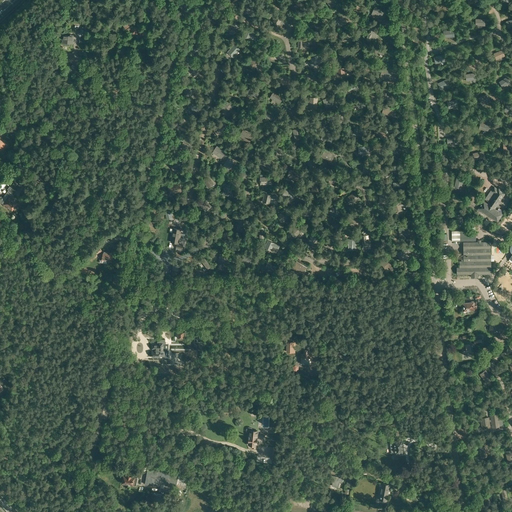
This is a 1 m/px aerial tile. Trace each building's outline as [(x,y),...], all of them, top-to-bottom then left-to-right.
[(230,0),(226,5),(231,8),(237,0),(230,0)] [(247,0),(242,12),(246,14),(250,6),(250,4),(251,2),(247,0)] [(293,10),(305,4),(302,0),(295,0),(297,4),(292,7),(293,10)] [(337,5),(333,0),(325,0),(331,9),(337,5)] [(373,8),(371,15),(381,19),(384,12),(373,8)] [(278,25),(282,19),(277,15),(273,21),(278,25)] [(310,26),(320,29),(322,22),(312,20),(310,26)] [(233,34),(239,27),(233,22),(227,30),(233,34)] [(144,36),(144,35),(135,26),(129,31),(134,36),(135,35),(139,40),(144,36)] [(376,38),(379,32),(372,28),(366,40),(369,41),(372,36),(376,38)] [(81,29),(77,32),(78,34),(80,37),(85,33),(83,30),(82,30),(81,29)] [(248,29),(243,38),(248,40),(250,35),(257,38),(259,34),(248,29)] [(62,43),(62,45),(69,45),(69,43),(73,43),(73,36),(73,35),(70,35),(70,36),(63,35),(62,43)] [(310,40),(298,40),(298,48),(303,48),(304,44),(310,45),(310,40)] [(195,56),(203,48),(198,43),(190,51),(195,56)] [(233,56),(240,49),(234,44),(228,52),(233,56)] [(494,53),(496,60),(505,56),(502,49),(494,53)] [(315,65),(323,61),(320,54),(311,58),(315,65)] [(443,54),(434,57),(436,64),(445,61),(443,54)] [(258,72),(262,71),(259,59),(251,61),(253,67),(257,66),(258,72)] [(196,74),(198,67),(188,65),(186,72),(196,74)] [(345,72),(351,71),(350,67),(337,68),(338,76),(345,76),(345,72)] [(381,69),(380,76),(391,78),(392,71),(381,69)] [(465,74),(466,81),(476,80),(475,73),(465,74)] [(285,87),(291,83),(285,75),(279,79),(285,87)] [(511,82),(507,76),(499,82),(503,88),(511,82)] [(446,79),(437,83),(440,90),(449,86),(446,79)] [(356,83),(347,88),(349,91),(358,87),(358,86),(356,83)] [(188,96),(197,89),(192,84),(184,91),(188,96)] [(257,97),(260,90),(251,86),(248,93),(257,97)] [(388,99),(390,89),(383,87),(381,97),(388,99)] [(280,103),(283,97),(274,91),(270,97),(280,103)] [(490,100),(487,94),(478,98),(482,104),(490,100)] [(329,97),(322,100),(325,109),(332,107),(329,97)] [(458,106),(456,99),(447,102),(449,109),(458,106)] [(226,113),(233,106),(228,101),(220,108),(226,113)] [(198,113),(200,105),(190,103),(188,110),(198,113)] [(393,115),(395,108),(384,106),(382,113),(393,115)] [(277,116),(269,110),(265,116),(273,122),(277,116)] [(328,122),(337,119),(335,112),(326,115),(328,122)] [(179,129),(185,120),(178,116),(173,125),(179,129)] [(220,133),(227,128),(222,122),(213,129),(216,133),(220,133)] [(481,122),(479,129),(488,131),(490,124),(481,122)] [(296,140),(303,138),(300,128),(293,130),(296,140)] [(353,135),(363,137),(364,130),(354,128),(353,135)] [(250,142),(253,135),(243,130),(240,137),(250,142)] [(332,141),(333,134),(323,132),(321,139),(332,141)] [(511,141),(503,143),(503,150),(511,148),(511,141)] [(183,142),(180,149),(188,153),(191,146),(183,142)] [(283,155),(288,150),(280,142),(275,148),(283,155)] [(396,149),(397,154),(402,152),(400,143),(389,145),(390,150),(396,149)] [(221,158),(225,152),(217,146),(213,152),(221,158)] [(331,161),(334,155),(325,149),(321,156),(331,161)] [(485,158),(483,151),(473,153),(475,160),(485,158)] [(235,161),(228,157),(223,165),(230,169),(235,161)] [(270,168),(274,162),(265,157),(261,163),(270,168)] [(181,159),(170,163),(173,170),(184,165),(181,159)] [(310,170),(317,168),(315,159),(308,161),(310,170)] [(398,164),(385,168),(387,172),(400,169),(398,164)] [(298,180),(300,173),(290,170),(288,177),(298,180)] [(464,177),(457,175),(454,187),(461,189),(464,177)] [(0,182),(6,188),(12,182),(6,176),(0,182)] [(208,188),(214,184),(209,176),(203,180),(208,188)] [(312,191),(320,190),(318,180),(311,181),(312,191)] [(5,194),(11,198),(19,186),(14,182),(10,187),(9,186),(7,189),(8,190),(5,194)] [(179,184),(169,187),(171,194),(181,191),(179,184)] [(230,195),(232,185),(224,184),(223,194),(230,195)] [(497,222),(503,214),(495,208),(506,192),(498,187),(497,188),(494,186),(491,190),(488,195),(491,197),(487,203),(483,200),(477,209),(483,213),(483,212),(497,222)] [(293,199),(295,192),(285,188),(283,195),(293,199)] [(380,202),(387,202),(387,191),(379,191),(380,202)] [(350,204),(359,198),(355,192),(346,198),(350,204)] [(5,194),(3,197),(1,196),(0,196),(0,203),(1,202),(12,210),(15,207),(12,205),(15,202),(11,198),(5,194)] [(276,200),(277,196),(264,194),(263,201),(270,203),(270,199),(276,200)] [(206,211),(211,206),(205,199),(200,204),(206,211)] [(401,206),(407,204),(405,200),(393,205),(396,212),(402,210),(401,206)] [(340,211),(331,206),(328,212),(337,217),(340,211)] [(173,215),(172,209),(164,211),(166,218),(172,217),(172,215),(173,215)] [(281,222),(290,217),(287,210),(277,215),(281,222)] [(464,225),(461,213),(454,215),(457,227),(464,225)] [(350,227),(361,225),(360,222),(359,218),(349,220),(350,227)] [(243,232),(246,222),(240,220),(236,229),(243,232)] [(295,237),(302,230),(297,225),(290,232),(295,237)] [(400,235),(409,233),(407,226),(399,228),(400,235)] [(173,228),(171,242),(178,243),(179,237),(184,238),(185,234),(180,233),(181,229),(173,228)] [(475,230),(460,231),(460,241),(475,240),(475,230)] [(227,242),(233,238),(227,231),(221,235),(227,242)] [(316,245),(318,235),(311,234),(309,243),(316,245)] [(363,248),(370,248),(370,241),(366,241),(366,235),(362,235),(363,248)] [(334,249),(338,239),(331,237),(327,246),(334,249)] [(278,249),(280,245),(268,240),(265,247),(271,250),(273,246),(278,249)] [(491,267),(491,241),(481,241),(481,240),(479,240),(478,240),(478,241),(463,242),(463,256),(465,256),(465,260),(460,260),(460,267),(457,267),(457,274),(473,274),(473,276),(477,276),(477,274),(492,274),(492,267),(491,267)] [(96,245),(84,257),(86,259),(92,253),(93,254),(96,257),(97,255),(99,257),(100,256),(103,256),(102,260),(103,260),(102,262),(107,263),(107,261),(112,262),(113,253),(104,251),(104,252),(102,251),(99,247),(96,245)] [(409,248),(397,253),(399,261),(406,258),(405,254),(411,252),(409,248)] [(229,264),(231,257),(220,254),(218,261),(229,264)] [(253,259),(245,254),(241,260),(250,265),(253,259)] [(204,259),(200,261),(207,270),(211,267),(204,259)] [(393,271),(396,269),(387,259),(381,263),(386,269),(389,266),(393,271)] [(302,274),(306,268),(297,261),(293,268),(302,274)] [(267,262),(264,268),(274,273),(277,267),(267,262)] [(473,302),(463,303),(463,310),(474,309),(477,308),(476,302),(473,302)] [(287,341),(286,352),(295,353),(295,342),(287,341)] [(152,351),(152,357),(160,357),(160,350),(163,350),(163,349),(165,349),(166,348),(166,346),(166,345),(163,345),(163,343),(158,343),(158,344),(152,344),(152,349),(155,349),(155,351),(152,351)] [(462,348),(461,349),(461,351),(463,352),(463,353),(471,352),(470,345),(469,346),(469,344),(462,344),(463,348),(462,348)] [(301,359),(301,364),(308,364),(308,359),(311,360),(311,355),(308,354),(309,350),(304,350),(304,354),(301,354),(301,359)] [(487,383),(492,379),(486,370),(480,374),(487,383)] [(499,426),(497,413),(491,414),(492,427),(499,426)] [(489,417),(481,418),(483,428),(490,427),(489,417)] [(250,437),(248,438),(247,441),(249,443),(249,445),(254,445),(253,448),(255,448),(255,444),(256,444),(257,437),(258,431),(253,430),(253,429),(251,427),(248,427),(246,429),(246,431),(248,433),(250,433),(249,436),(250,437)] [(394,441),(394,443),(391,443),(391,448),(394,447),(395,453),(395,454),(404,453),(402,440),(394,441)] [(479,447),(481,458),(488,456),(485,446),(479,447)] [(148,467),(145,484),(160,487),(159,491),(167,493),(168,487),(176,488),(178,474),(163,471),(163,469),(148,467)] [(137,478),(134,477),(134,476),(132,476),(132,475),(127,474),(127,476),(124,475),(123,482),(133,484),(136,485),(137,478)] [(338,486),(339,482),(342,482),(342,478),(343,478),(343,475),(341,475),(341,477),(338,477),(338,476),(331,475),(330,478),(333,478),(332,485),(338,486)] [(389,484),(383,483),(382,488),(381,488),(380,495),(381,495),(380,500),(386,501),(387,496),(388,496),(389,489),(388,489),(389,484)] [(491,492),(481,493),(482,501),(492,500),(491,492)]
